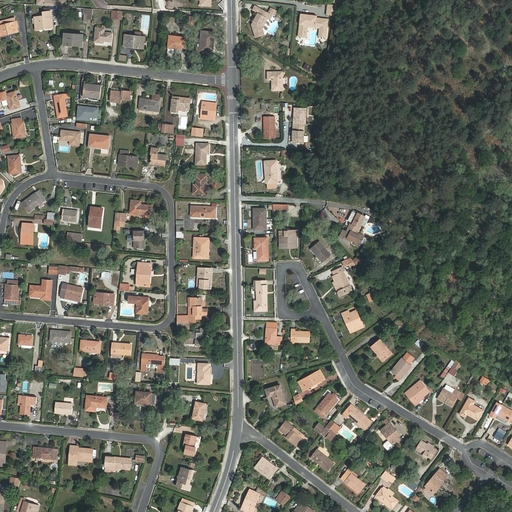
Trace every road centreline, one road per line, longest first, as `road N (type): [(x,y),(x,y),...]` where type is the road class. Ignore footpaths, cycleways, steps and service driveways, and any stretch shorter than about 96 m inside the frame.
road 1 (residential): [(54,175),(165,193),(173,316),(160,328),(0,315)]
road 2 (unclassified): [(233,81),(237,428)]
road 3 (residential): [(0,425),(152,440),(160,454),(140,511)]
road 4 (residential): [(467,450),(357,382),(322,314)]
road 5 (residential): [(37,69),(233,81)]
road 6 (residential): [(237,428),(355,511)]
